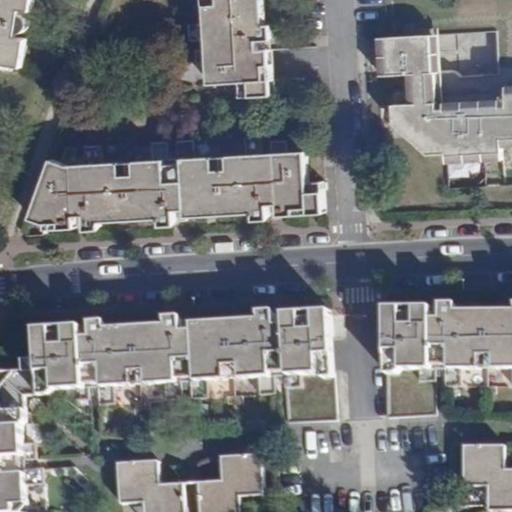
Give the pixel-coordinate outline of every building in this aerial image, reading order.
[(0,0),(0,63),(23,67),(28,39),(18,37),(20,31),(21,32),(27,29),(28,27),(29,23),(28,18),(27,17),(22,14),(22,10),(32,12),(34,0),(0,0)] [(271,95),(268,50),(260,50),(260,41),(268,40),(270,40),(271,40),(274,36),(274,30),(272,26),(270,25),(267,23),(265,0),(220,0),(222,10),(207,11),(208,23),(191,24),(193,40),(209,39),(210,48),(198,49),(200,65),(211,64),(213,83),(252,80),(253,96),(271,95)] [(437,72),(442,72),(439,34),(382,37),(379,38),(381,76),(408,74),(409,84),(410,103),(392,105),(394,124),(431,155),(447,154),(448,164),(465,163),(483,162),(504,161),(503,148),(511,146),(511,85),(506,86),(507,98),(439,102),(438,82),(437,72)] [(260,50),(268,50),(268,40),(260,41),(260,50)] [(61,224),(77,223),(77,216),(86,215),(87,223),(87,225),(89,228),(92,230),(96,230),(98,229),(100,227),(103,222),(162,219),(164,222),(165,224),(168,225),(171,225),(174,224),(178,218),(177,209),(188,208),(189,217),(256,212),(256,215),(259,219),(264,220),(269,218),(272,212),(271,204),(280,203),(281,211),(298,210),(299,214),(312,213),(311,209),(327,208),(325,190),(311,191),(308,150),(289,152),(287,141),(274,142),(274,152),(264,152),(264,136),(247,136),(247,154),(235,154),(236,168),(213,170),(212,156),(196,157),(195,140),(178,141),(179,158),(170,159),(169,141),(153,142),(154,159),(141,160),(141,174),(118,175),(118,161),(102,162),(101,145),(86,146),(87,164),(76,164),(75,147),(67,148),(61,162),(53,159),(31,218),(45,223),(45,230),(61,230),(61,224)] [(272,212),(281,211),(280,203),(271,204),(272,212)] [(177,209),(178,218),(189,217),(188,208),(177,209)] [(511,311),(458,311),(458,304),(443,304),(443,319),(434,319),(433,307),(388,307),(388,313),(388,416),(438,416),(438,371),(447,371),(447,387),(464,387),(464,370),(489,370),(511,370),(511,311)] [(182,378),(191,378),(193,399),(211,398),(210,382),(234,381),(260,379),(261,396),(277,394),(276,374),(285,374),(288,423),(339,420),(333,314),(332,311),(285,314),(286,325),(277,326),(276,311),(261,312),(261,319),(193,323),(194,331),(183,331),(182,317),(167,318),(168,325),(108,329),(107,321),(91,322),(92,337),(83,338),(83,327),(36,330),(38,359),(39,370),(24,371),(0,372),(0,388),(1,397),(1,412),(0,412),(0,511),(15,511),(15,506),(28,505),(27,486),(44,484),(43,469),(26,470),(26,461),(37,460),(36,443),(25,444),(24,426),(28,423),(27,398),(52,396),(55,392),(73,391),(74,402),(90,401),(89,385),(99,384),(101,405),(117,405),(116,388),(140,386),(166,385),(167,401),(184,400),(182,378)] [(39,370),(38,359),(23,360),(24,371),(39,370)] [(150,410),(150,402),(142,403),(134,403),(135,411),(143,410),(150,410)] [(511,471),(506,471),(507,457),(495,457),(495,447),(474,447),(474,460),(466,460),(466,488),(491,489),(491,496),(508,496),(508,511),(511,511),(511,471)] [(495,457),(507,457),(507,447),(495,447),(495,457)] [(227,511),(227,507),(244,506),(243,497),(266,496),(264,467),(256,467),(256,456),(234,458),(234,466),(224,467),(224,482),(212,483),(213,490),(201,491),(202,511),(210,511),(212,511),(211,511),(227,511)] [(256,467),(264,467),(263,456),(256,456),(256,467)] [(234,466),(234,458),(223,458),(224,467),(234,466)] [(149,470),(162,469),(161,461),(148,462),(149,470)] [(148,511),(164,510),(163,511),(188,511),(187,492),(175,493),(174,485),(163,486),(162,469),(149,470),(148,462),(126,463),(127,475),(120,476),(121,496),(122,505),(147,503),(148,511)] [(213,490),(212,483),(201,483),(201,491),(213,490)] [(187,484),(174,485),(175,493),(187,492),(187,484)] [(491,511),(508,511),(508,496),(491,496),(491,511)]
